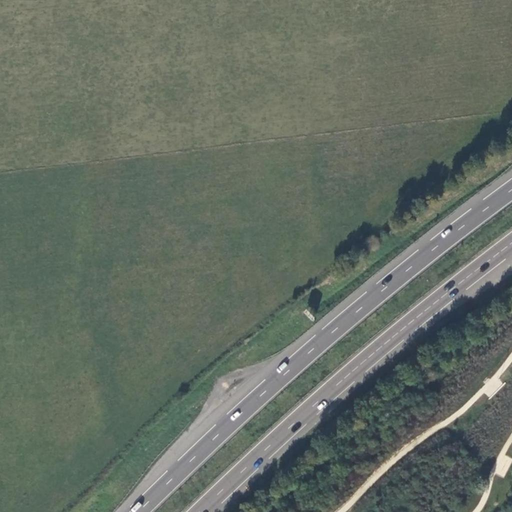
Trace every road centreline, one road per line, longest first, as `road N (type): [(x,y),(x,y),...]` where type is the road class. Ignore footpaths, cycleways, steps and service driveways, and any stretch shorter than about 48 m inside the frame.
road 1 (trunk): [(511,190),(325,337),(138,511)]
road 2 (trunk): [(199,511),(337,384),(511,243)]
